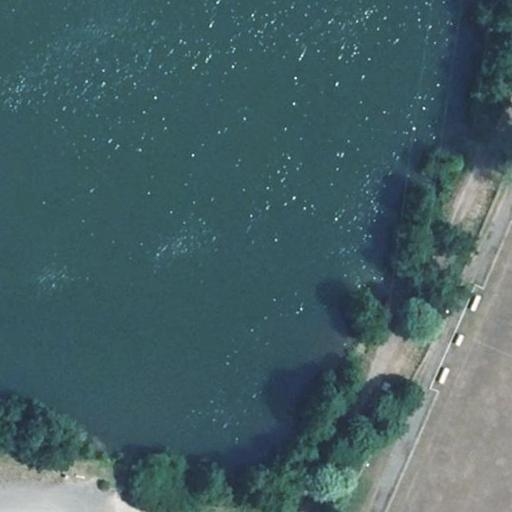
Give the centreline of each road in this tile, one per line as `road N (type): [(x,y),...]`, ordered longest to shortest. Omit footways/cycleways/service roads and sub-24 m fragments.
road 1 (unknown): [(323,511),(511,102)]
road 2 (unknown): [(380,511),(511,201)]
